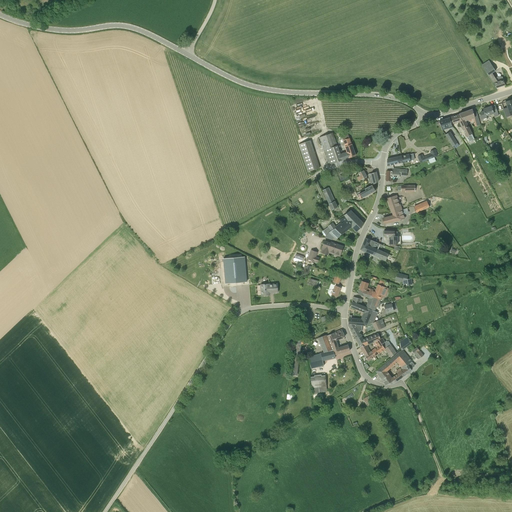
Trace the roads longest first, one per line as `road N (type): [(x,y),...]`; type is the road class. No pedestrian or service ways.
road 1 (unclassified): [(104,511),(235,316),(262,306),(345,310)]
road 2 (unclassified): [(426,114),(384,95),(255,87),(187,54)]
road 3 (unclassified): [(187,54),(133,27),(57,30),(0,14)]
road 4 (track): [(511,472),(445,479),(408,393)]
road 5 (unclassified): [(345,310),(381,163)]
